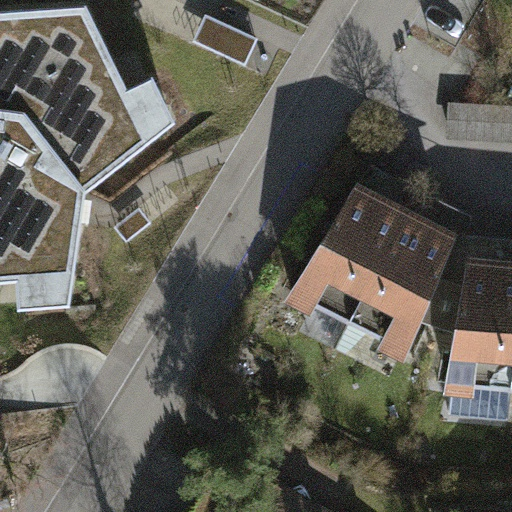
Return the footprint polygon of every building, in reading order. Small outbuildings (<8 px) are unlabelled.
[(0,0),(0,275),(76,269),(83,187),(151,135),(85,0),(0,0)] [(511,107),(453,108),(453,148),(511,147),(511,107)] [(403,220),(353,193),(281,307),(344,344),(403,220)] [(408,371),(458,241),(403,220),(344,344),(408,371)] [(511,393),(511,267),(467,261),(439,393),(511,405),(511,393)] [(322,511),(271,482),(253,511),(322,511)]
